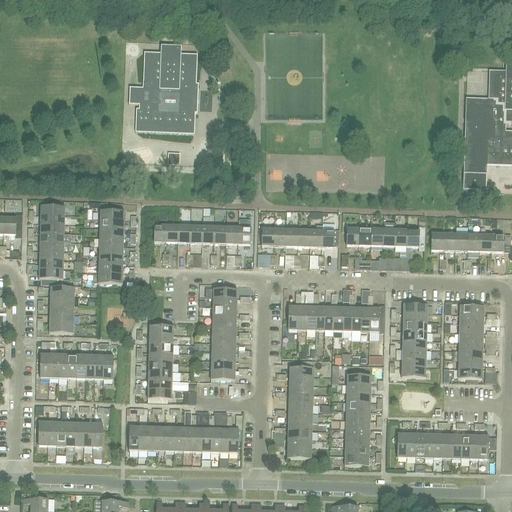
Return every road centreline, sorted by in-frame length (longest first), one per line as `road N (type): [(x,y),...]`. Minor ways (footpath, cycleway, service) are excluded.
road 1 (residential): [(508,410),(511,309),(499,287),(264,279)]
road 2 (unclassified): [(15,478),(258,486)]
road 3 (unclassified): [(258,486),(501,492)]
road 4 (residential): [(15,478),(16,275),(0,266)]
road 5 (residential): [(258,407),(264,279)]
road 6 (residential): [(181,317),(183,276),(264,279)]
